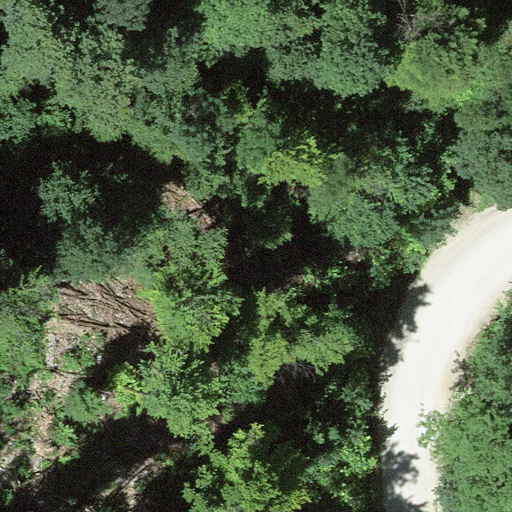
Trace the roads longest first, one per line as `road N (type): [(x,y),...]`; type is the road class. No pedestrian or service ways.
road 1 (track): [(407,511),(408,426),(431,324),(455,262),(511,230)]
road 2 (track): [(455,262),(483,109),(511,45)]
